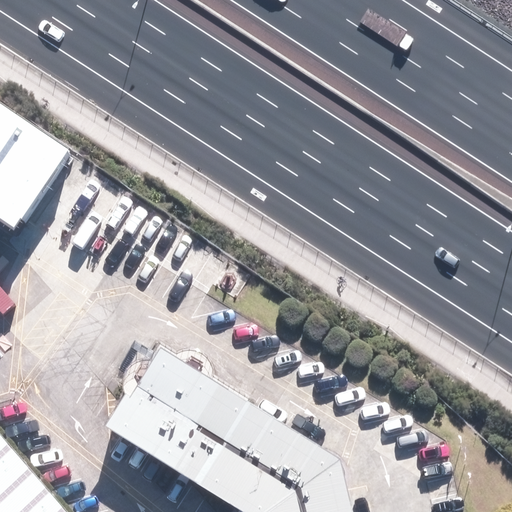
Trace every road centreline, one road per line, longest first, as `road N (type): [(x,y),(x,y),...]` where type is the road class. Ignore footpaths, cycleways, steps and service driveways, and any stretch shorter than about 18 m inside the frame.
road 1 (motorway): [(511,285),(70,0)]
road 2 (motorway): [(320,0),(511,123)]
